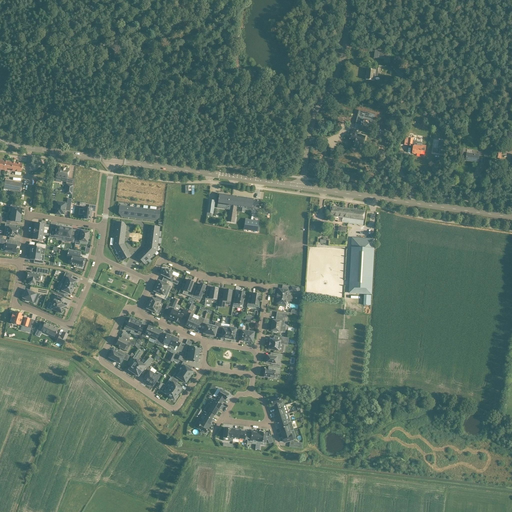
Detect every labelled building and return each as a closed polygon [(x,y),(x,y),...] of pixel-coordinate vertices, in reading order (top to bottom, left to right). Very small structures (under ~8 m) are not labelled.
[(387,53),(387,52),(375,50),(375,51),(374,56),(374,57),(379,58),(384,58),(383,63),(384,63),(389,64),(390,59),(390,60),(390,56),(386,56),(387,53)] [(366,80),(371,80),(374,81),(375,76),(378,76),(378,69),(372,68),(372,70),(367,69),(366,80)] [(358,113),(355,126),(360,128),(362,120),(373,123),(375,117),(358,113)] [(351,147),(352,148),(353,149),(354,149),(355,149),(356,149),(358,149),(359,144),(363,145),(365,136),(352,133),(350,141),(351,142),(350,147),(351,147)] [(406,137),(405,144),(408,145),(414,145),(413,148),(413,153),(421,154),(421,151),(425,152),(426,147),(426,146),(422,145),(422,142),(417,142),(417,141),(413,140),(413,138),(409,138),(406,137)] [(433,148),(432,152),(444,154),(446,141),(440,140),(439,149),(433,148)] [(465,156),(467,156),(466,161),(479,163),(480,156),(480,152),(473,151),(473,155),(467,154),(467,155),(465,154),(466,148),(461,148),(460,157),(464,158),(465,156)] [(6,161),(5,170),(21,173),(22,164),(6,161)] [(56,176),(55,181),(60,182),(61,181),(66,182),(67,178),(69,170),(65,169),(65,168),(62,168),(58,167),(57,171),(56,171),(56,174),(56,176)] [(3,189),(20,192),(22,183),(5,180),(3,189)] [(67,185),(65,194),(72,196),(73,186),(67,185)] [(219,194),(218,199),(217,204),(229,206),(229,208),(230,208),(229,212),(227,222),(234,223),(237,207),(252,209),(253,199),(219,194)] [(52,200),(50,208),(56,209),(55,214),(61,215),(61,214),(64,215),(65,203),(56,202),(56,201),(52,200)] [(11,204),(10,208),(12,208),(11,213),(21,215),(22,209),(21,209),(21,206),(11,204)] [(96,206),(89,205),(88,208),(85,208),(85,209),(83,209),(82,215),(84,215),(84,219),(90,220),(91,219),(91,218),(92,211),(95,212),(96,206)] [(121,216),(128,217),(129,207),(122,206),(122,208),(122,210),(122,212),(121,216)] [(364,216),(365,211),(330,206),(330,211),(329,216),(337,217),(336,221),(363,225),(364,216)] [(156,214),(156,212),(157,211),(150,210),(148,220),(155,220),(156,216),(156,214)] [(7,218),(6,222),(10,223),(10,221),(20,222),(20,219),(21,219),(22,216),(21,216),(21,215),(11,213),(10,219),(7,218)] [(243,230),(257,232),(259,222),(245,219),(243,230)] [(16,225),(5,224),(5,227),(9,228),(8,233),(8,234),(8,237),(14,238),(15,235),(18,235),(19,229),(16,228),(16,225)] [(115,232),(125,233),(126,226),(125,226),(121,225),(119,225),(117,225),(116,225),(115,232)] [(62,237),(64,227),(63,227),(62,226),(60,226),(59,226),(56,226),(56,229),(51,228),(49,237),(57,239),(57,236),(62,237)] [(64,227),(62,237),(66,237),(65,241),(74,243),(75,235),(70,235),(72,229),(69,228),(68,227),(66,227),(65,227),(64,227)] [(148,236),(158,237),(159,230),(157,230),(155,230),(153,230),(149,229),(148,236)] [(89,232),(81,230),(80,236),(77,235),(76,241),(80,241),(80,242),(87,244),(88,238),(89,235),(88,235),(89,232)] [(429,233),(428,241),(439,243),(440,234),(429,233)] [(235,241),(234,244),(244,246),(245,243),(250,244),(251,235),(242,234),(241,242),(235,241)] [(115,248),(123,244),(124,240),(114,238),(113,246),(115,248)] [(0,239),(0,240),(0,243),(6,244),(5,251),(12,252),(16,253),(17,245),(11,244),(12,240),(0,239)] [(350,293),(371,294),(374,242),(352,240),(350,293)] [(147,243),(147,246),(154,253),(156,251),(157,244),(147,243)] [(181,243),(177,253),(179,254),(179,255),(182,256),(187,244),(186,245),(181,243)] [(30,253),(41,254),(41,249),(45,249),(46,245),(36,244),(36,247),(32,246),(31,248),(30,248),(30,253)] [(127,250),(123,244),(115,248),(118,255),(127,250)] [(187,244),(182,256),(184,257),(185,256),(187,257),(192,246),(187,244)] [(142,251),(149,258),(154,253),(147,246),(142,251)] [(198,249),(193,260),(195,261),(195,262),(198,263),(203,251),(198,249)] [(81,252),(74,250),(70,264),(72,264),(72,265),(74,265),(76,265),(76,266),(78,266),(82,267),(84,259),(79,257),(81,252)] [(122,261),(130,256),(127,250),(118,255),(122,261)] [(144,263),(149,258),(142,251),(137,257),(144,263)] [(203,251),(198,263),(200,264),(201,263),(203,264),(205,259),(209,261),(210,255),(203,251)] [(41,254),(30,253),(29,257),(30,258),(30,260),(34,260),(34,263),(43,265),(44,261),(40,261),(41,254)] [(210,255),(209,261),(212,261),(211,269),(214,269),(213,270),(216,271),(218,258),(213,257),(213,255),(210,255)] [(235,262),(235,265),(239,266),(238,274),(240,274),(240,275),(244,276),(244,275),(246,275),(248,267),(241,266),(242,263),(235,262)] [(48,270),(37,268),(36,273),(31,272),(30,274),(28,273),(27,279),(29,279),(29,283),(30,283),(30,284),(33,284),(33,283),(35,284),(36,281),(39,281),(40,275),(41,276),(41,273),(47,274),(48,270)] [(167,281),(173,283),(177,285),(178,282),(173,280),(174,278),(174,277),(174,276),(173,275),(171,274),(172,272),(171,271),(171,270),(169,269),(168,270),(167,269),(166,270),(164,269),(163,270),(162,270),(161,273),(162,273),(161,275),(166,277),(165,280),(167,281)] [(66,278),(64,283),(64,284),(73,288),(76,281),(71,279),(72,275),(69,273),(66,272),(64,277),(66,278)] [(184,284),(182,288),(184,289),(184,290),(188,292),(187,296),(191,297),(195,288),(192,287),(194,282),(188,279),(186,285),(184,284)] [(157,285),(156,286),(166,290),(168,285),(171,287),(173,283),(167,281),(165,284),(158,281),(158,282),(157,282),(156,285),(157,285)] [(73,288),(64,284),(61,290),(59,289),(58,292),(64,295),(65,292),(70,294),(71,291),(72,291),(72,292),(74,288),(73,288),(73,289),(73,288)] [(195,288),(191,297),(194,299),(196,295),(201,297),(202,294),(203,294),(205,291),(204,290),(205,286),(200,284),(199,287),(196,286),(195,288)] [(166,290),(156,286),(154,291),(157,292),(155,296),(163,299),(165,296),(164,295),(166,290)] [(30,287),(29,291),(26,290),(26,291),(25,293),(24,293),(22,296),(23,297),(23,298),(25,299),(25,300),(28,302),(28,300),(32,302),(35,296),(34,295),(36,293),(47,295),(49,290),(30,287)] [(211,287),(209,295),(206,294),(205,303),(210,304),(210,299),(216,300),(218,288),(211,287)] [(218,307),(224,308),(225,302),(230,302),(232,290),(224,289),(223,299),(220,298),(218,307)] [(277,298),(276,304),(286,305),(288,290),(278,289),(277,294),(276,294),(276,298),(277,298)] [(238,291),(237,297),(234,297),(232,307),(239,308),(239,304),(242,305),(243,299),(244,299),(244,295),(244,292),(243,292),(243,291),(240,291),(240,292),(238,291)] [(260,302),(260,296),(259,296),(259,294),(258,294),(259,293),(256,293),(256,294),(253,293),(251,301),(248,300),(247,307),(254,308),(254,304),(258,305),(258,302),(260,302)] [(63,298),(56,295),(54,299),(55,299),(54,300),(52,304),(53,305),(51,309),(62,313),(65,306),(61,304),(61,303),(61,302),(62,302),(63,298)] [(149,302),(149,303),(158,307),(161,300),(156,297),(155,299),(151,297),(150,300),(149,299),(148,302),(149,302)] [(161,308),(158,307),(149,303),(146,309),(155,313),(157,310),(160,311),(161,308)] [(172,320),(174,320),(178,311),(172,308),(168,318),(169,318),(169,319),(172,320)] [(178,311),(174,320),(174,321),(179,323),(179,322),(180,323),(182,317),(185,318),(188,312),(183,309),(182,312),(178,311)] [(29,322),(29,319),(25,318),(25,320),(22,319),(22,317),(21,316),(21,314),(15,312),(14,314),(13,313),(11,319),(13,319),(11,323),(18,325),(18,324),(27,327),(27,326),(29,322)] [(272,320),(272,323),(271,331),(273,331),(273,332),(276,332),(276,331),(281,332),(283,322),(284,322),(285,317),(286,317),(286,314),(277,312),(275,320),(272,320)] [(188,328),(190,329),(195,319),(192,318),(194,314),(191,313),(185,326),(188,327),(188,328)] [(201,327),(202,326),(204,319),(199,317),(198,321),(195,319),(190,329),(193,330),(196,331),(199,326),(201,327)] [(132,329),(136,320),(130,318),(126,326),(130,328),(129,331),(131,331),(132,329)] [(208,336),(209,335),(211,325),(208,324),(209,320),(204,319),(202,326),(205,327),(203,333),(206,334),(206,335),(208,336)] [(136,320),(132,329),(137,331),(135,335),(139,337),(144,327),(140,326),(142,323),(136,320)] [(216,330),(219,331),(220,326),(221,324),(215,322),(215,326),(211,325),(209,335),(210,335),(210,336),(213,337),(213,336),(214,336),(216,330)] [(56,333),(58,329),(49,325),(50,325),(45,323),(43,325),(40,324),(38,329),(41,330),(41,331),(54,337),(56,334),(57,333),(56,333)] [(224,339),(227,340),(229,328),(229,327),(229,328),(224,327),(224,326),(220,326),(221,324),(220,326),(219,331),(219,334),(222,335),(222,338),(225,338),(224,339)] [(142,333),(150,337),(154,329),(148,326),(146,331),(144,330),(142,333)] [(240,340),(246,341),(248,331),(242,330),(242,327),(239,327),(238,329),(237,337),(241,338),(240,340)] [(234,337),(237,337),(238,329),(235,329),(235,328),(229,328),(227,340),(230,340),(230,339),(234,340),(234,337)] [(150,337),(149,338),(155,341),(154,343),(158,345),(162,335),(159,334),(160,331),(154,329),(150,337)] [(63,332),(61,337),(59,336),(56,342),(63,345),(68,334),(63,332)] [(163,347),(164,344),(168,346),(172,337),(171,336),(171,335),(168,334),(168,335),(166,334),(162,343),(161,342),(160,346),(163,347)] [(168,346),(171,348),(170,350),(173,352),(178,339),(177,339),(177,338),(174,337),(172,337),(168,346)] [(268,349),(279,351),(280,344),(287,345),(288,338),(279,337),(279,340),(270,339),(269,343),(269,346),(268,349)] [(129,339),(127,339),(126,342),(119,338),(117,341),(117,340),(115,343),(116,343),(115,344),(119,346),(118,347),(124,350),(126,346),(129,347),(130,344),(133,346),(135,342),(129,339)] [(185,353),(188,353),(198,355),(199,349),(196,348),(196,347),(189,346),(189,350),(186,349),(185,353)] [(131,372),(133,373),(140,363),(137,361),(142,352),(139,349),(132,359),(134,361),(128,370),(129,370),(128,371),(129,371),(130,373),(131,372)] [(123,356),(125,353),(119,350),(117,353),(112,351),(111,354),(110,353),(108,356),(109,357),(109,358),(115,361),(115,362),(118,363),(120,363),(123,357),(123,356)] [(198,355),(188,353),(188,356),(185,356),(184,359),(190,360),(190,361),(197,362),(197,360),(198,360),(199,357),(199,356),(198,356),(198,355)] [(282,359),(282,355),(270,353),(270,356),(267,355),(266,362),(271,363),(271,364),(276,365),(277,359),(282,359)] [(144,368),(146,369),(148,368),(153,359),(150,357),(143,365),(140,363),(133,373),(135,374),(135,375),(136,377),(137,377),(138,376),(144,368)] [(183,367),(180,371),(189,377),(190,377),(192,375),(191,374),(193,372),(191,370),(192,367),(182,363),(180,366),(183,367)] [(264,371),(264,372),(263,376),(264,376),(264,377),(274,378),(274,373),(279,374),(280,368),(268,367),(268,370),(266,369),(265,369),(264,371)] [(143,380),(148,383),(154,374),(149,371),(150,370),(148,368),(146,369),(142,376),(145,377),(143,380)] [(189,377),(180,371),(177,375),(175,373),(172,378),(178,382),(179,379),(185,383),(187,381),(188,381),(189,379),(189,378),(189,377)] [(156,381),(159,383),(159,382),(163,376),(160,374),(157,376),(154,374),(148,383),(148,384),(150,385),(151,385),(153,386),(156,381)] [(169,382),(171,385),(169,388),(178,394),(179,393),(180,393),(182,390),(181,390),(182,388),(176,384),(178,382),(172,378),(169,382)] [(165,393),(171,397),(170,398),(173,400),(173,399),(174,400),(175,398),(176,399),(178,396),(177,395),(178,394),(169,388),(166,386),(164,389),(167,390),(165,393)] [(220,390),(216,398),(219,400),(222,401),(224,399),(225,400),(226,398),(226,399),(228,396),(227,396),(228,395),(227,394),(228,393),(225,392),(220,390)] [(275,405),(275,408),(279,407),(283,406),(280,397),(271,400),(273,406),(275,405)] [(216,398),(211,405),(219,410),(222,405),(221,404),(222,401),(219,400),(216,398)] [(211,405),(206,413),(213,417),(214,414),(216,415),(219,410),(211,405)] [(275,411),(277,417),(285,414),(283,406),(279,407),(275,408),(276,411),(275,411)] [(206,413),(202,420),(208,424),(208,425),(209,425),(213,420),(211,419),(213,417),(206,413)] [(280,422),(281,425),(288,423),(285,414),(277,417),(278,423),(280,422)] [(208,424),(202,420),(197,428),(205,433),(209,425),(208,425),(208,424)] [(280,428),(282,434),(284,434),(283,434),(291,431),(288,423),(281,425),(282,428),(280,428)] [(233,442),(233,438),(234,432),(233,432),(234,429),(225,428),(225,429),(224,429),(224,432),(223,441),(233,442)] [(247,443),(248,433),(245,432),(245,431),(239,430),(238,439),(247,440),(247,443)] [(294,442),(291,431),(283,434),(284,434),(282,434),(285,443),(291,441),(291,442),(290,447),(301,448),(302,443),(294,442)] [(253,441),(256,441),(257,434),(257,432),(251,432),(251,433),(248,433),(247,443),(252,444),(253,441)] [(256,441),(255,449),(259,450),(260,446),(258,446),(259,442),(265,442),(266,440),(266,436),(266,433),(265,433),(262,432),(262,433),(257,432),(257,434),(256,441)]
